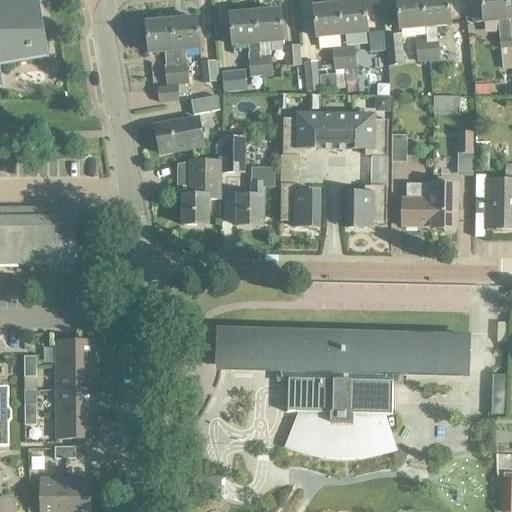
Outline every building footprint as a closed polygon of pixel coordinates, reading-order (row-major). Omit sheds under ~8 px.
[(0,0),(0,65),(45,58),(40,30),(34,31),(34,16),(34,0),(0,0)] [(425,28),(422,0),(408,0),(397,1),(400,31),(425,28)] [(422,0),(425,28),(427,45),(435,44),(434,28),(451,26),(448,0),(422,0)] [(511,34),(507,0),(481,0),(482,8),(473,8),(474,24),(499,22),(500,35),(511,34)] [(338,6),(341,36),(367,34),(364,4),(338,6)] [(341,36),(338,6),(313,9),(315,38),(341,36)] [(255,14),(257,44),(283,42),(280,12),(255,14)] [(257,44),(255,14),(229,16),(232,46),(248,44),(249,60),(259,60),(257,44)] [(184,64),(183,51),(199,49),(196,19),(171,21),(175,65),(184,64)] [(175,65),(171,21),(146,23),(149,54),(164,52),(166,66),(175,65)] [(448,29),(448,65),(463,65),(464,29),(448,29)] [(511,50),(511,34),(500,35),(503,70),(511,69),(511,50)] [(403,66),(401,37),(385,38),(387,68),(403,66)] [(438,43),(435,44),(427,45),(429,64),(440,63),(438,43)] [(418,65),(429,64),(427,45),(416,46),(418,65)] [(300,67),(299,47),(283,48),(285,68),(300,67)] [(353,49),(342,50),(344,69),(355,68),(353,49)] [(342,50),(331,51),(333,70),(344,69),(342,50)] [(270,59),(259,60),(260,78),(271,77),(270,59)] [(249,79),(260,78),(259,60),(249,60),(248,60),(249,79)] [(218,83),(216,63),(200,64),(202,85),(218,83)] [(186,64),(184,64),(175,65),(176,84),(187,83),(186,64)] [(318,92),(316,64),(303,65),(305,93),(318,92)] [(175,65),(166,66),(164,66),(165,85),(176,84),(175,65)] [(222,95),(247,93),(245,72),(220,74),(222,95)] [(469,74),(468,85),(483,86),(484,75),(469,74)] [(158,105),(178,103),(177,88),(156,90),(158,105)] [(193,117),(219,113),(217,100),(190,104),(193,117)] [(297,150),(319,150),(320,115),(296,115),(296,120),(283,120),(283,119),(282,119),(281,157),(298,158),(298,156),(296,156),(297,150)] [(319,150),(349,150),(349,116),(320,115),(319,150)] [(373,116),(349,116),(349,150),(371,151),(371,158),(370,157),(370,159),(386,159),(387,121),(386,121),(386,122),(373,122),(373,116)] [(204,146),(198,118),(155,126),(161,155),(204,146)] [(474,156),(474,134),(458,134),(458,156),(474,156)] [(245,176),(245,140),(222,140),(222,176),(245,176)] [(489,172),(489,144),(475,144),(475,172),(489,172)] [(180,197),(180,226),(207,226),(207,200),(218,200),(218,163),(188,163),(188,184),(179,184),(178,197),(180,197)] [(511,231),(511,182),(485,182),(484,231),(511,231)] [(295,184),(278,184),(278,222),(279,222),(279,221),(292,222),(292,227),(316,227),(316,193),(293,192),(293,186),(295,186),(295,184)] [(251,198),(235,198),(235,226),(261,226),(261,185),(251,185),(251,198)] [(384,204),(385,186),(368,186),(368,187),(369,187),(369,194),(346,193),(346,228),(370,228),(370,223),(383,223),(383,224),(384,224),(384,204)] [(400,228),(429,228),(430,187),(405,187),(405,201),(400,201),(400,228)] [(456,187),(430,187),(429,228),(429,229),(442,229),(444,233),(451,233),(454,230),(455,230),(456,187)] [(0,447),(9,447),(8,423),(11,420),(11,411),(8,408),(8,387),(0,387),(0,263),(75,263),(74,210),(0,210),(0,447)] [(488,324),(488,354),(498,354),(497,324),(488,324)] [(466,378),(468,341),(449,340),(445,338),(444,336),(445,333),(442,332),(439,332),(436,331),(433,331),(430,332),(426,332),(427,336),(426,338),(422,339),(387,338),(383,336),(382,334),(383,331),(380,330),(377,329),(374,329),(371,329),(368,329),(364,330),(365,333),(364,335),(360,337),(324,336),(321,334),(320,332),(321,329),(318,328),(315,327),(312,327),(309,327),(306,327),(302,328),(303,331),(302,333),(298,335),(262,333),(259,332),(258,330),(259,326),(250,325),(242,325),(242,329),(241,331),(237,332),(217,332),(216,369),(280,371),(278,406),(290,406),(281,438),(300,445),(315,449),(331,451),(348,450),(363,448),(383,441),(375,409),(383,410),(385,376),(466,378)] [(57,366),(98,366),(98,342),(57,342),(57,366)] [(24,358),(24,368),(36,368),(36,357),(24,358)] [(98,366),(57,366),(57,390),(98,390),(98,366)] [(36,378),(36,368),(24,368),(24,378),(36,378)] [(502,416),(503,377),(491,377),(490,416),(502,416)] [(98,390),(57,390),(57,414),(98,414),(98,390)] [(24,416),(36,416),(36,405),(24,405),(24,416)] [(482,411),(468,411),(469,435),(482,435),(482,411)] [(98,414),(57,414),(57,439),(98,439),(98,414)] [(36,426),(36,416),(24,416),(24,426),(36,426)] [(65,460),(65,448),(54,448),(55,460),(65,460)] [(65,448),(65,460),(76,460),(75,448),(65,448)] [(220,477),(218,477),(195,476),(195,487),(218,488),(220,488),(220,477)] [(66,511),(66,480),(40,481),(40,511),(66,511)] [(66,480),(66,511),(91,511),(91,480),(66,480)] [(511,511),(511,483),(502,483),(500,511),(511,511)] [(0,511),(13,511),(13,502),(0,502),(0,511)]
